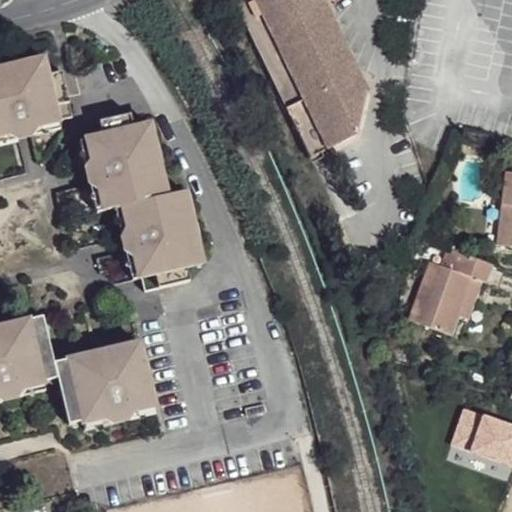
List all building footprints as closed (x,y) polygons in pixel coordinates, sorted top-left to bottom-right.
[(226,0),(271,88),(276,103),(308,165),(351,147),(361,104),(357,99),(348,90),(340,83),(332,75),(328,68),(320,51),(319,40),(317,28),(317,6),(314,2),(305,0),(226,0)] [(75,118),(65,71),(54,73),(50,56),(0,67),(0,143),(66,126),(65,120),(75,118)] [(86,126),(87,129),(89,138),(81,140),(94,210),(119,206),(137,279),(148,278),(151,289),(196,280),(194,267),(210,263),(193,188),(169,194),(156,131),(154,123),(136,127),(133,116),(86,126)] [(511,168),(509,168),(496,241),(511,243),(511,168)] [(490,260),(448,244),(442,261),(425,254),(402,314),(442,330),(452,307),(467,271),(478,276),(484,278),(490,260)] [(478,276),(467,271),(452,307),(464,313),(478,276)] [(57,361),(47,318),(0,328),(0,402),(63,389),(57,361)] [(164,415),(148,341),(57,361),(63,389),(72,436),(164,415)]
